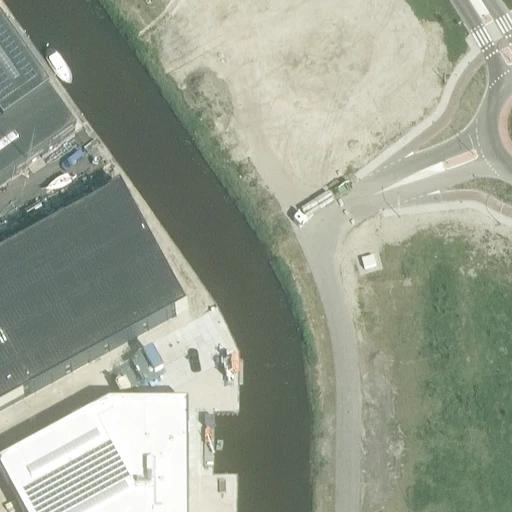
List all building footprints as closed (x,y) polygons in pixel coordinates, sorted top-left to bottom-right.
[(0,187),(73,136),(0,32),(0,187)] [(0,412),(187,311),(121,189),(0,254),(0,412)] [(373,258),(361,262),(364,271),(376,268),(373,258)] [(153,357),(111,381),(120,398),(163,374),(153,357)] [(94,415),(0,466),(0,472),(21,511),(186,511),(187,415),(94,415)]
